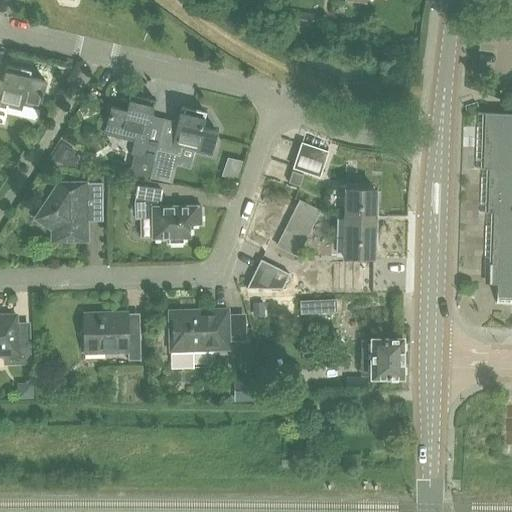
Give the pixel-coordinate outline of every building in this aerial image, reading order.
[(0,95),(0,122),(5,124),(9,106),(22,109),(23,104),(40,108),(46,80),(30,77),(31,70),(7,65),(5,71),(6,71),(0,95)] [(127,110),(112,106),(105,133),(122,138),(123,132),(136,135),(132,153),(154,159),(157,150),(165,119),(154,116),(152,113),(153,106),(154,106),(155,99),(131,93),(127,110)] [(181,112),(179,119),(176,122),(165,119),(157,150),(180,156),(183,147),(195,150),(195,151),(212,155),(218,131),(202,127),(206,112),(182,106),(180,112),(181,112)] [(511,112),(479,112),(477,168),(483,168),(481,212),(487,212),(485,276),(498,276),(498,303),(511,303),(511,112)] [(302,143),(294,167),(320,176),(328,151),(302,143)] [(293,171),(289,182),(300,186),(304,175),(293,171)] [(36,218),(52,229),(57,229),(57,241),(84,240),(84,210),(88,210),(88,200),(103,200),(103,183),(62,183),(49,204),(46,202),(36,218)] [(136,202),(136,218),(152,217),(153,238),(171,238),(171,243),(184,243),(184,238),(190,238),(190,224),(202,224),(201,205),(161,206),(162,190),(138,186),(136,202)] [(346,189),(346,192),(341,192),(340,212),(359,213),(359,217),(375,217),(376,190),(346,189)] [(301,200),(279,246),(298,255),(320,210),(301,200)] [(374,258),(375,217),(359,217),(359,213),(340,212),(339,255),(345,255),(345,257),(374,258)] [(261,260),(247,287),(248,288),(283,288),(289,273),(261,260)] [(310,312),(310,300),(300,300),(300,312),(310,312)] [(228,309),(170,311),(171,350),(183,350),(194,350),(198,346),(214,345),(214,349),(230,349),(228,309)] [(84,313),(84,328),(80,333),(85,338),(85,353),(129,352),(129,360),(141,360),(141,336),(129,336),(128,312),(84,313)] [(0,314),(0,354),(5,355),(5,363),(30,362),(29,344),(17,345),(17,314),(0,314)] [(372,377),(404,377),(404,337),(372,338),(372,377)] [(346,376),(345,386),(367,386),(367,376),(346,376)]
